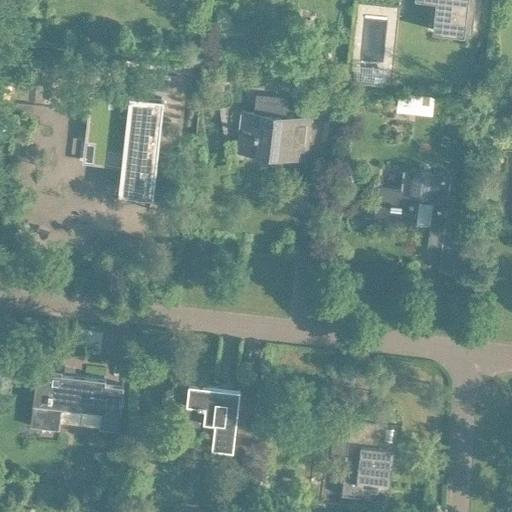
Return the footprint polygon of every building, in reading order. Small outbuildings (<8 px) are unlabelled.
[(442,0),(441,8),(440,8),(440,9),(441,9),(440,23),(438,23),(438,24),(439,25),(438,39),(436,39),(436,40),(475,44),(479,0),(442,0)] [(360,81),(359,92),(386,95),(387,84),(360,81)] [(89,150),(88,151),(133,156),(129,194),(155,197),(159,158),(162,158),(164,139),(167,107),(165,107),(139,104),(137,121),(124,119),(125,103),(94,99),(94,101),(98,101),(96,121),(92,120),(91,132),(94,132),(92,150),(89,150)] [(403,103),(401,119),(420,122),(422,105),(403,103)] [(245,153),(244,160),(261,162),(261,163),(294,166),(294,165),(281,164),(282,157),(310,161),(313,129),(288,126),(291,108),(260,104),(258,123),(248,122),(244,153),(245,153)] [(383,196),(379,228),(420,232),(422,210),(436,211),(431,257),(445,258),(454,184),(408,179),(406,198),(383,196)] [(109,393),(110,388),(66,384),(67,379),(56,378),(56,382),(40,380),(34,436),(63,439),(66,417),(104,421),(103,431),(123,433),(127,395),(109,393)] [(186,429),(189,429),(219,432),(216,458),(237,460),(243,407),(221,404),(222,397),(193,393),(192,401),(190,401),(187,400),(185,400),(182,401),(180,401),(178,402),(176,403),(174,405),(172,407),(170,408),(169,411),(168,413),(169,415),(170,417),(171,420),(173,422),(174,424),(176,425),(178,426),(181,427),(183,428),(186,429)] [(398,457),(381,455),(384,431),(355,428),(354,431),(338,430),(335,459),(351,460),(351,463),(349,463),(348,468),(350,468),(346,505),(375,508),(377,497),(382,497),(382,495),(394,496),(398,457)] [(241,446),(237,480),(255,482),(258,448),(250,447),(241,446)]
